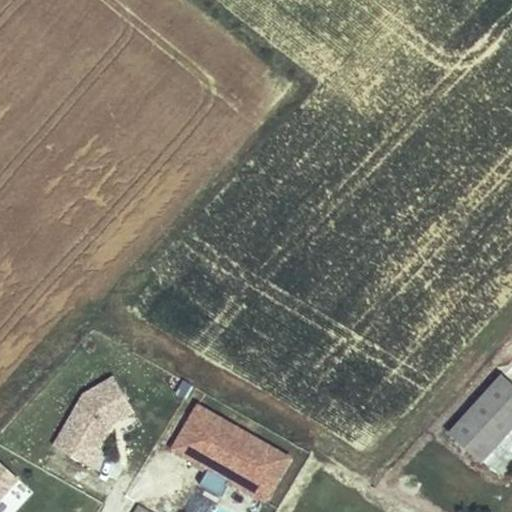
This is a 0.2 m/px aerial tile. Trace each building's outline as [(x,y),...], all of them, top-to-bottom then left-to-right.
[(92,469),(132,396),(93,374),(53,447),(92,469)] [(479,474),(511,437),(511,405),(496,391),(447,447),(479,474)] [(265,503),(292,456),(196,401),(168,450),(206,471),(198,484),(221,497),(229,483),(265,503)] [(511,437),(479,474),(496,489),(511,471),(511,437)] [(0,511),(24,481),(0,462),(0,511)]
